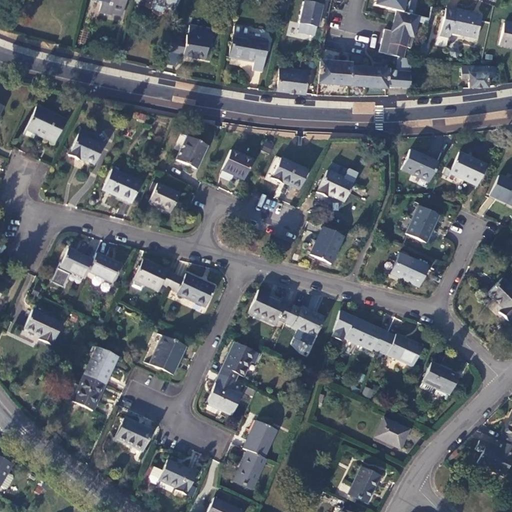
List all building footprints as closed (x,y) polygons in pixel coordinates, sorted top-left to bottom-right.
[(95,0),(95,1),(100,3),(97,12),(111,16),(112,11),(120,13),(124,0),(95,0)] [(133,0),(133,2),(144,6),(145,1),(153,4),(151,9),(153,11),(160,14),(163,13),(164,8),(174,12),(177,0),(133,0)] [(374,0),(373,6),(396,11),(407,14),(409,0),(374,0)] [(283,3),(276,2),(274,12),(282,13),(283,3)] [(315,27),(317,28),(322,6),(303,2),(298,24),(300,24),(298,32),(314,35),(315,27)] [(472,15),(445,9),(439,36),(449,38),(450,33),(475,39),(480,18),(472,17),(472,15)] [(416,22),(417,16),(407,14),(396,11),(391,31),(384,30),(383,32),(390,32),(412,38),(416,22)] [(428,19),(417,16),(416,22),(426,25),(428,19)] [(511,25),(503,23),(498,45),(511,48),(511,25)] [(187,35),(186,35),(184,44),(180,43),(181,40),(173,37),(167,53),(182,56),(204,59),(206,48),(210,49),(213,30),(188,26),(187,35)] [(395,57),(401,58),(404,47),(409,49),(412,38),(390,32),(383,32),(378,53),(395,57)] [(267,42),(232,36),(228,58),(253,63),(251,70),(261,72),(267,42)] [(398,70),(409,71),(410,60),(401,58),(395,57),(393,70),(398,70)] [(349,63),(319,61),(317,83),(385,88),(385,86),(397,88),(398,70),(393,70),(386,69),(349,66),(349,63)] [(495,68),(461,68),(460,79),(468,79),(468,89),(486,89),(486,77),(495,77),(495,68)] [(307,73),(278,69),(275,92),(304,95),(307,73)] [(409,71),(398,70),(397,88),(408,89),(409,71)] [(35,107),(25,129),(54,143),(64,121),(35,107)] [(79,129),(77,135),(86,139),(89,133),(79,129)] [(77,135),(67,155),(78,160),(79,158),(93,165),(102,147),(86,139),(77,135)] [(186,137),(175,161),(195,170),(206,146),(186,137)] [(409,149),(400,170),(429,182),(437,162),(409,149)] [(229,150),(220,170),(243,180),(252,160),(229,150)] [(458,153),(448,173),(476,186),(486,166),(458,153)] [(279,159),(270,179),(279,183),(280,182),(298,190),(307,171),(279,159)] [(130,204),(140,183),(111,170),(101,190),(130,204)] [(326,171),(316,193),(326,198),(327,194),(344,202),(352,183),(326,171)] [(511,181),(498,175),(488,196),(511,206),(511,181)] [(156,184),(147,203),(170,213),(178,194),(156,184)] [(418,206),(405,234),(425,244),(438,215),(418,206)] [(322,227),(309,255),(330,265),(343,237),(322,227)] [(365,239),(357,235),(354,243),(362,247),(365,239)] [(67,249),(59,267),(84,279),(87,272),(92,260),(67,249)] [(92,260),(87,272),(112,283),(120,265),(95,254),(92,260)] [(399,254),(389,274),(418,287),(427,267),(399,254)] [(142,260),(132,280),(165,295),(168,289),(175,275),(142,260)] [(175,275),(168,289),(176,292),(175,294),(204,308),(213,287),(184,274),(182,278),(175,275)] [(511,289),(501,278),(486,294),(502,310),(498,313),(507,322),(511,316),(511,289)] [(258,290),(248,310),(267,319),(266,321),(275,325),(278,319),(285,322),(292,306),(258,290)] [(292,306),(285,322),(292,325),(291,328),(296,330),(314,338),(323,318),(300,307),(299,309),(292,306)] [(248,310),(247,313),(266,321),(267,319),(248,310)] [(31,311),(23,329),(39,336),(38,340),(51,346),(61,324),(31,311)] [(344,338),(371,351),(372,349),(379,352),(387,333),(353,318),(340,312),(334,330),(335,330),(333,338),(341,340),(344,338)] [(314,338),(296,330),(294,335),(296,338),(308,344),(312,343),(314,338)] [(387,333),(379,352),(412,367),(421,346),(395,334),(394,337),(387,333)] [(162,336),(148,365),(168,374),(172,365),(175,366),(184,347),(162,336)] [(233,343),(219,374),(235,381),(238,375),(242,377),(249,362),(253,363),(257,354),(233,343)] [(96,347),(83,375),(104,385),(116,357),(96,347)] [(448,395),(457,376),(430,363),(421,382),(432,388),(448,395)] [(219,374),(205,404),(231,415),(240,396),(230,391),(235,381),(219,374)] [(83,375),(71,402),(91,411),(104,385),(83,375)] [(432,388),(421,382),(418,388),(430,393),(432,388)] [(252,397),(255,392),(244,387),(242,392),(252,397)] [(371,398),(373,390),(364,387),(362,396),(371,398)] [(511,411),(501,434),(502,435),(499,441),(511,447),(511,411)] [(123,419),(114,438),(142,451),(151,432),(123,419)] [(382,419),(373,438),(399,450),(408,430),(382,419)] [(255,421),(242,449),(246,451),(262,459),(275,431),(255,421)] [(502,477),(511,456),(511,447),(499,441),(495,450),(485,445),(476,464),(502,477)] [(246,451),(232,482),(251,491),(265,460),(262,459),(246,451)] [(0,484),(7,473),(11,465),(0,458),(0,484)] [(166,460),(161,471),(154,467),(148,478),(150,483),(155,485),(157,479),(176,488),(174,490),(185,495),(195,474),(166,460)] [(365,504),(379,477),(360,467),(347,495),(365,504)] [(7,473),(0,484),(0,488),(3,490),(7,489),(13,479),(12,476),(7,473)] [(212,498),(206,511),(241,511),(212,498)]
